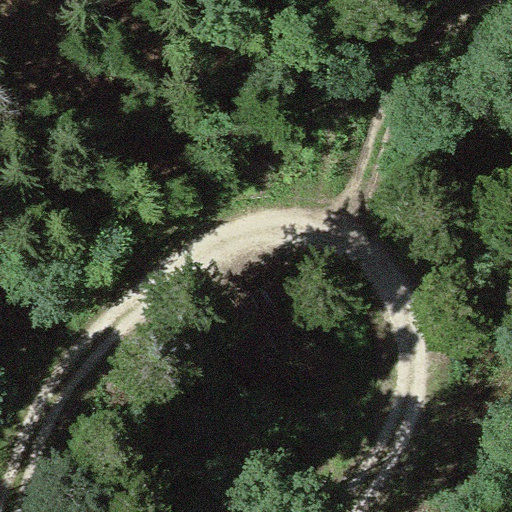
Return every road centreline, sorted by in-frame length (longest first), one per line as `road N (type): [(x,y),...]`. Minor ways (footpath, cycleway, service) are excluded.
road 1 (track): [(17,511),(41,416),(176,248),(307,228),(368,241),(396,276),(411,335),(405,423),(346,511)]
road 2 (track): [(483,0),(444,12),(394,68),(366,152),(361,208),(368,241)]
road 3 (track): [(307,228),(292,200),(328,58),(332,0)]
